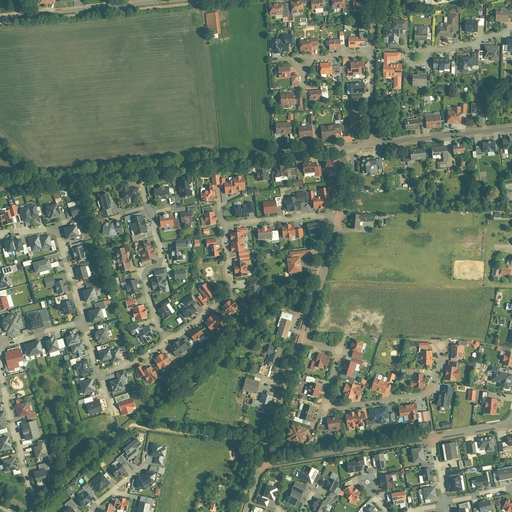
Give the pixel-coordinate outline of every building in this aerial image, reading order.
[(322,0),(315,0),(312,0),(313,10),(324,9),(322,0)] [(332,0),(333,9),(344,8),(346,8),(345,5),(344,0),(332,0)] [(364,1),(354,2),(355,8),(355,10),(365,9),(364,1)] [(294,13),(304,12),(303,2),(293,3),(294,13)] [(283,4),(270,5),(271,17),(284,15),(283,4)] [(508,11),(497,11),(497,22),(508,22),(508,18),(508,11)] [(220,13),(207,14),(209,33),(222,32),(220,13)] [(449,14),(449,23),(444,23),(444,27),(438,27),(437,36),(451,36),(451,35),(454,35),(454,31),(451,31),(451,28),(458,28),(459,15),(449,14)] [(408,21),(394,20),(394,29),(399,29),(407,30),(408,21)] [(478,21),(467,21),(466,32),(478,32),(478,26),(478,21)] [(416,32),(416,41),(427,41),(427,26),(419,26),(419,32),(416,32)] [(384,29),(384,44),(399,44),(399,29),(394,29),(384,29)] [(287,31),(287,36),(284,37),(284,41),(280,41),(281,53),(288,53),(288,45),(295,44),(295,36),(292,36),(292,31),(287,31)] [(350,39),(349,39),(349,42),(349,48),(361,47),(361,38),(360,38),(350,39)] [(312,39),(300,40),(301,51),(313,51),(313,46),(312,39)] [(341,40),(330,40),(331,50),(341,50),(341,40)] [(280,41),(271,41),(272,49),(275,49),(275,55),(281,54),(280,41)] [(500,62),(500,46),(484,46),(484,51),(484,59),(492,59),(492,62),(500,62)] [(473,57),(460,56),(460,71),(468,71),(468,66),(472,66),(473,57)] [(450,58),(435,58),(435,69),(440,69),(440,71),(446,71),(446,69),(450,69),(450,58)] [(391,64),(391,60),(385,60),(385,66),(382,66),(382,75),(385,75),(385,79),(389,79),(389,78),(394,78),(394,89),(402,89),(402,64),(391,64)] [(348,76),(360,75),(360,74),(359,62),(351,63),(352,68),(348,68),(348,75),(348,76)] [(332,63),(321,64),(322,70),(322,75),(333,74),(332,67),(332,63)] [(290,66),(279,67),(280,79),(291,78),(290,66)] [(413,75),(413,86),(427,86),(427,81),(427,74),(419,74),(419,75),(413,75)] [(351,95),(365,94),(364,84),(360,84),(354,84),(354,85),(351,85),(351,89),(350,90),(351,95)] [(322,90),(310,91),(311,101),(322,100),(322,90)] [(294,93),(282,94),(283,106),(295,105),(294,99),(294,93)] [(487,104),(473,104),(473,114),(479,114),(479,118),(486,118),(487,104)] [(449,111),(448,124),(461,124),(462,114),(462,107),(454,107),(454,111),(449,111)] [(362,114),(352,114),(352,125),(361,125),(362,114)] [(441,116),(427,117),(428,123),(429,129),(442,127),(441,116)] [(406,121),(407,130),(420,129),(419,124),(419,119),(406,121)] [(290,122),(276,123),(277,135),(291,134),(290,122)] [(312,127),(299,128),(300,138),(313,137),(312,127)] [(335,127),(321,128),(322,140),(336,139),(335,135),(335,127)] [(493,145),(492,141),(482,142),(483,151),(493,150),(493,145)] [(465,154),(464,145),(454,146),(455,155),(465,154)] [(449,161),(447,146),(433,147),(434,156),(439,156),(439,162),(449,161)] [(412,161),(427,159),(426,148),(411,149),(412,153),(412,161)] [(412,161),(412,153),(404,154),(404,162),(412,161)] [(377,160),(377,156),(366,157),(361,162),(362,174),(373,173),(372,166),(378,166),(377,160)] [(328,159),(324,171),(336,175),(340,163),(328,159)] [(386,159),(377,160),(378,166),(378,169),(387,168),(386,159)] [(274,164),(275,179),(287,178),(286,163),(274,164)] [(303,165),(303,175),(315,174),(314,164),(303,165)] [(257,183),(269,182),(268,171),(256,172),(257,183)] [(242,180),(233,180),(234,193),(243,192),(242,180)] [(233,183),(224,183),(225,196),(234,195),(233,183)] [(191,184),(178,184),(179,198),(191,198),(191,184)] [(215,201),(214,188),(206,188),(207,202),(215,201)] [(138,205),(137,189),(120,190),(121,201),(130,200),(131,206),(138,205)] [(168,189),(153,190),(154,201),(169,200),(168,189)] [(329,198),(328,190),(318,191),(319,199),(313,199),(314,211),(330,209),(329,198)] [(305,194),(295,194),(296,202),(305,202),(305,194)] [(112,210),(108,196),(98,199),(103,213),(112,210)] [(276,201),(264,202),(265,213),(278,212),(277,206),(276,201)] [(300,202),(284,203),(284,212),(300,211),(300,202)] [(31,208),(34,218),(42,216),(38,204),(30,206),(31,208)] [(254,214),(253,204),(246,205),(247,214),(254,214)] [(84,215),(81,205),(69,209),(72,218),(84,215)] [(57,206),(47,209),(50,221),(61,218),(57,206)] [(31,208),(23,211),(27,223),(35,220),(34,218),(31,208)] [(246,208),(234,209),(235,220),(247,219),(246,208)] [(11,210),(0,213),(4,227),(15,224),(11,210)] [(101,214),(102,220),(113,216),(111,211),(101,214)] [(191,214),(180,215),(181,225),(191,224),(191,214)] [(215,226),(215,214),(203,215),(203,227),(215,226)] [(352,214),(350,228),(360,229),(361,221),(362,216),(361,216),(352,214)] [(131,219),(133,227),(146,224),(144,216),(143,216),(131,219)] [(171,216),(159,218),(160,229),(173,228),(171,216)] [(112,225),(104,224),(102,236),(112,238),(123,235),(120,224),(112,225)] [(133,227),(135,235),(147,232),(148,232),(146,224),(133,227)] [(319,225),(308,226),(308,236),(320,236),(319,225)] [(80,227),(66,230),(69,241),(83,237),(80,227)] [(294,227),(281,228),(282,238),(295,237),(294,227)] [(271,230),(257,231),(258,242),(272,241),(271,230)] [(303,240),(302,230),(295,231),(296,241),(303,240)] [(132,236),(134,241),(148,238),(147,232),(135,235),(132,236)] [(230,236),(231,245),(243,245),(243,235),(230,236)] [(42,237),(32,239),(35,252),(45,250),(42,239),(42,237)] [(50,237),(42,239),(45,250),(53,248),(50,237)] [(15,238),(7,240),(10,252),(18,250),(16,241),(15,238)] [(24,238),(16,241),(18,250),(19,252),(27,250),(24,238)] [(217,239),(207,240),(208,247),(209,247),(218,246),(217,239)] [(152,248),(150,242),(145,243),(138,245),(141,253),(142,253),(148,251),(148,249),(152,248)] [(131,252),(129,243),(122,245),(123,248),(125,247),(126,253),(131,252)] [(82,245),(71,248),(73,257),(74,257),(75,261),(86,259),(82,245)] [(231,245),(231,255),(244,254),(243,245),(231,245)] [(218,246),(209,247),(210,258),(223,256),(221,246),(218,246)] [(121,272),(131,269),(126,253),(125,247),(123,248),(116,250),(121,272)] [(148,249),(148,251),(142,253),(144,261),(151,259),(156,257),(154,248),(152,248),(148,249)] [(181,249),(170,249),(171,263),(182,262),(181,249)] [(311,251),(289,253),(290,260),(312,258),(311,251)] [(249,264),(248,254),(239,255),(239,264),(249,264)] [(50,260),(34,264),(37,275),(53,271),(50,260)] [(301,275),(300,260),(285,261),(286,277),(301,275)] [(87,265),(77,268),(81,282),(92,278),(87,265)] [(247,278),(246,265),(234,266),(235,279),(247,278)] [(3,275),(12,272),(10,266),(1,269),(3,275)] [(510,276),(511,270),(503,268),(501,274),(510,276)] [(163,271),(154,273),(156,280),(165,278),(163,271)] [(185,271),(173,272),(174,281),(186,280),(185,271)] [(130,275),(119,278),(121,286),(132,282),(130,275)] [(7,276),(0,277),(0,288),(10,285),(7,276)] [(70,294),(66,279),(54,282),(58,297),(70,294)] [(163,279),(151,282),(154,294),(166,291),(163,279)] [(258,280),(247,281),(248,290),(258,289),(258,280)] [(141,294),(137,281),(125,284),(129,298),(141,294)] [(215,297),(206,284),(198,290),(204,298),(202,300),(200,297),(195,301),(201,308),(206,304),(205,304),(207,303),(215,297)] [(96,288),(84,291),(87,302),(98,299),(96,288)] [(261,289),(247,290),(248,302),(262,301),(261,289)] [(7,297),(0,298),(0,311),(10,309),(7,297)] [(189,297),(183,302),(187,308),(193,303),(189,297)] [(135,300),(126,303),(128,311),(137,309),(135,300)] [(168,300),(157,308),(159,311),(170,304),(168,300)] [(72,301),(61,305),(64,316),(76,313),(72,301)] [(231,301),(221,308),(229,317),(238,309),(231,301)] [(249,307),(242,303),(237,310),(245,315),(249,307)] [(180,313),(186,320),(196,312),(191,305),(180,313)] [(143,307),(132,310),(135,323),(147,320),(143,307)] [(172,316),(166,307),(157,313),(163,322),(172,316)] [(104,308),(91,312),(94,324),(108,320),(104,308)] [(42,313),(29,316),(33,331),(46,327),(42,313)] [(22,315),(4,320),(8,333),(26,328),(22,315)] [(214,316),(204,325),(212,333),(222,325),(214,316)] [(227,322),(222,316),(218,319),(223,325),(227,322)] [(294,320),(283,317),(278,337),(289,340),(294,320)] [(137,324),(130,329),(133,335),(140,331),(137,324)] [(155,338),(147,326),(134,335),(138,340),(140,338),(145,345),(155,338)] [(188,334),(194,343),(203,337),(197,328),(188,334)] [(108,329),(96,332),(98,343),(111,341),(108,329)] [(211,338),(205,330),(201,333),(207,341),(211,338)] [(70,338),(66,339),(69,347),(71,346),(73,354),(76,353),(76,354),(85,352),(83,343),(80,343),(78,336),(74,337),(74,336),(69,337),(70,338)] [(59,337),(48,340),(52,353),(62,351),(59,337)] [(43,340),(28,344),(31,356),(46,352),(43,340)] [(181,340),(169,349),(175,358),(188,349),(181,340)] [(194,352),(186,340),(183,343),(192,354),(194,352)] [(362,345),(352,342),(350,351),(353,352),(359,354),(362,345)] [(282,352),(283,349),(272,346),(272,348),(269,357),(267,366),(277,369),(282,352)] [(462,348),(452,347),(451,359),(462,360),(462,348)] [(23,349),(7,353),(11,367),(27,363),(23,349)] [(121,349),(114,351),(117,361),(124,359),(121,349)] [(112,350),(102,353),(104,360),(114,357),(112,350)] [(511,352),(506,351),(503,364),(511,365),(511,352)] [(359,354),(353,352),(351,359),(359,361),(361,355),(359,354)] [(164,354),(153,361),(160,372),(171,364),(164,354)] [(431,354),(421,354),(421,366),(430,366),(431,354)] [(329,358),(319,355),(315,368),(321,370),(322,365),(327,366),(329,358)] [(91,374),(87,359),(76,362),(80,377),(91,374)] [(355,365),(345,362),(341,375),(351,378),(355,365)] [(159,378),(152,367),(144,372),(151,383),(159,378)] [(141,368),(136,371),(141,379),(146,376),(141,368)] [(457,369),(447,368),(446,381),(456,382),(456,380),(458,380),(459,371),(457,371),(457,369)] [(511,385),(511,374),(495,370),(491,387),(510,392),(511,385)] [(388,374),(386,383),(387,383),(392,385),(395,376),(388,374)] [(423,377),(414,377),(414,385),(410,385),(410,389),(413,389),(413,390),(422,390),(422,386),(424,386),(424,384),(423,384),(423,377)] [(124,378),(111,381),(115,393),(127,390),(124,378)] [(259,383),(246,379),(243,392),(256,395),(259,383)] [(96,380),(81,384),(83,395),(99,391),(96,380)] [(386,383),(375,380),(372,391),(384,394),(387,383),(386,383)] [(320,388),(311,385),(308,396),(317,399),(320,388)] [(361,389),(346,386),(344,394),(345,394),(344,399),(352,401),(354,396),(359,397),(361,389)] [(451,389),(444,388),(443,396),(440,395),(438,408),(449,409),(451,389)] [(270,407),(272,398),(262,395),(259,404),(270,407)] [(100,400),(86,403),(89,415),(103,412),(100,400)] [(131,400),(119,403),(123,415),(135,412),(131,400)] [(496,401),(486,400),(485,415),(495,416),(496,401)] [(30,401),(17,404),(20,416),(33,413),(30,401)] [(415,405),(398,408),(400,418),(408,417),(409,423),(414,422),(413,415),(417,414),(415,405)] [(314,410),(304,406),(300,420),(310,423),(314,410)] [(386,410),(370,412),(371,422),(378,421),(378,424),(384,424),(384,420),(387,419),(387,415),(386,410)] [(6,412),(0,413),(0,428),(10,426),(6,412)] [(427,414),(420,415),(422,423),(429,422),(427,414)] [(354,415),(346,416),(347,428),(355,427),(354,416),(354,415)] [(363,415),(354,416),(355,427),(356,428),(364,427),(363,415)] [(337,419),(327,420),(329,432),(339,430),(337,419)] [(39,439),(35,420),(22,423),(26,442),(39,439)] [(291,427),(286,440),(302,445),(306,432),(291,427)] [(9,437),(0,439),(0,445),(1,451),(12,448),(9,437)] [(139,452),(137,449),(142,445),(136,438),(122,450),(124,453),(121,454),(127,462),(139,452)] [(493,439),(477,442),(478,444),(478,449),(479,450),(485,449),(486,453),(493,452),(492,448),(494,448),(493,439)] [(44,444),(34,447),(37,459),(48,456),(44,444)] [(167,447),(153,444),(152,453),(150,453),(150,456),(155,457),(154,464),(162,465),(163,457),(164,457),(166,450),(167,447)] [(474,444),(469,445),(470,457),(476,456),(475,449),(478,449),(478,444),(474,445),(474,444)] [(454,446),(445,447),(447,462),(457,461),(454,446)] [(422,449),(412,451),(414,464),(424,462),(422,449)] [(127,462),(121,454),(114,460),(118,464),(110,470),(116,478),(126,470),(122,465),(127,462)] [(15,457),(4,460),(7,472),(18,469),(15,457)] [(383,457),(374,458),(376,471),(385,470),(383,457)] [(358,463),(347,465),(348,475),(360,474),(359,468),(363,467),(362,460),(358,461),(358,463)] [(164,467),(155,465),(154,473),(163,474),(164,467)] [(511,470),(498,473),(499,482),(511,480),(511,470)] [(45,471),(34,473),(36,483),(48,480),(45,471)] [(140,478),(137,477),(135,486),(143,488),(154,481),(155,473),(146,471),(145,475),(140,478)] [(426,472),(422,473),(424,484),(432,482),(430,471),(426,472)] [(317,474),(312,472),(309,478),(302,475),(300,481),(311,486),(312,484),(316,476),(317,474)] [(102,474),(90,482),(98,493),(110,484),(108,482),(111,480),(106,473),(103,476),(102,474)] [(320,478),(316,476),(312,484),(316,486),(320,478)] [(390,477),(379,479),(382,492),(392,490),(390,477)] [(448,479),(447,480),(449,494),(462,492),(459,478),(448,479)] [(487,480),(476,481),(477,490),(488,488),(487,480)] [(338,486),(330,481),(325,491),(331,494),(333,495),(336,489),(338,486)] [(346,491),(352,488),(354,488),(351,483),(345,486),(344,489),(346,491)] [(291,499),(287,506),(294,509),(295,509),(297,510),(300,504),(299,504),(302,499),(301,498),(303,494),(304,495),(306,490),(295,485),(291,493),(292,493),(289,498),(291,499)] [(359,494),(352,488),(346,491),(343,493),(345,498),(350,502),(349,505),(355,507),(359,494)] [(276,492),(266,489),(263,499),(272,502),(273,499),(275,499),(276,494),(275,494),(276,492)] [(340,491),(336,489),(333,495),(331,494),(329,500),(335,502),(337,503),(340,491)] [(434,490),(423,492),(425,500),(425,502),(435,500),(434,490)] [(76,500),(83,508),(92,499),(85,492),(76,500)] [(405,493),(392,495),(393,503),(397,502),(397,505),(405,504),(404,500),(406,500),(405,493)] [(110,504),(109,504),(107,511),(115,511),(116,510),(117,510),(116,511),(122,511),(123,511),(128,511),(129,501),(116,498),(116,500),(111,499),(110,504)] [(327,499),(325,505),(327,506),(332,508),(335,502),(329,500),(327,499)] [(68,509),(63,511),(75,511),(74,510),(77,508),(71,500),(65,505),(68,509)] [(511,511),(511,503),(507,501),(502,510),(505,511),(511,511)] [(147,511),(150,504),(139,502),(136,511),(147,511)] [(325,505),(318,502),(317,505),(315,504),(312,509),(314,510),(312,511),(323,511),(327,506),(325,505)] [(490,511),(489,503),(478,506),(479,510),(479,511),(490,511)]
